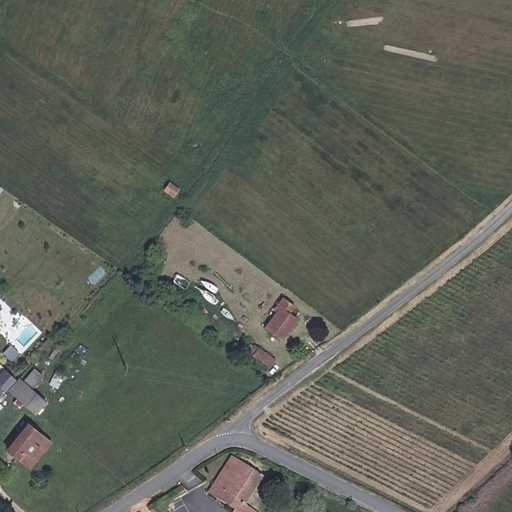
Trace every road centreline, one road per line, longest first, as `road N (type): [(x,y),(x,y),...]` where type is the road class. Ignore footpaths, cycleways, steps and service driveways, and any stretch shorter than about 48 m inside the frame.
road 1 (residential): [(235,439),(257,407),(459,259),(511,205)]
road 2 (tertiary): [(235,439),(393,511)]
road 3 (tertiary): [(111,511),(235,439)]
